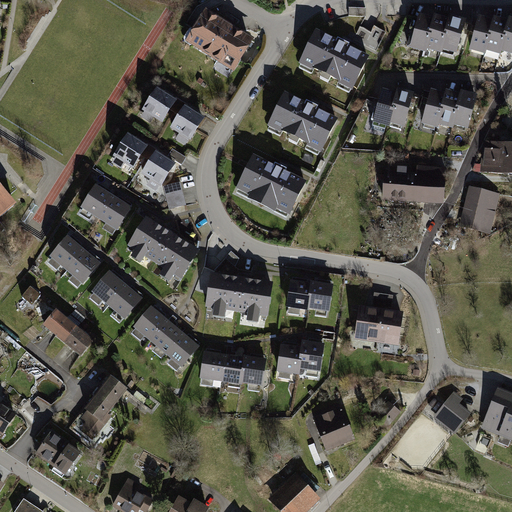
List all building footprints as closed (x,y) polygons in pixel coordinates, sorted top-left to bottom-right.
[(258,40),(207,11),(188,45),(239,74),(258,40)] [(428,50),(437,22),(422,17),(412,50),(426,55),(428,50)] [(443,51),(452,22),(438,17),(437,22),(428,50),(442,55),(443,51)] [(457,55),(468,23),(453,18),(452,22),(443,51),(457,55)] [(502,53),(511,24),(497,19),(495,24),(487,52),(501,56),(502,53)] [(487,52),(495,24),(482,20),(472,52),(485,56),(487,52)] [(511,55),(511,21),(511,24),(502,53),(511,55)] [(345,45),(315,30),(299,64),(352,90),(369,57),(345,45)] [(180,102),(160,89),(144,114),(164,126),(180,102)] [(392,124),(401,96),(386,91),(375,124),(390,129),(392,124)] [(406,129),(416,97),(402,92),(401,96),(392,124),(406,129)] [(439,125),(448,96),(435,92),(424,125),(438,129),(439,125)] [(455,126),(464,97),(449,92),(448,96),(439,125),(454,130),(455,126)] [(313,107),(285,93),(268,127),(321,153),(338,119),(313,107)] [(470,130),(480,98),(465,94),(464,97),(455,126),(470,130)] [(209,119),(187,106),(171,131),(192,144),(209,119)] [(150,148),(130,135),(115,158),(136,171),(150,148)] [(509,177),(511,158),(494,156),(495,144),(485,143),(481,174),(509,177)] [(511,145),(495,144),(494,156),(511,158),(511,145)] [(174,148),(169,155),(181,164),(186,157),(174,148)] [(177,166),(158,154),(143,177),(162,190),(177,166)] [(282,170),(252,155),(236,189),(290,215),(306,181),(282,170)] [(399,173),(387,172),(385,203),(445,206),(447,171),(400,168),(399,173)] [(0,234),(4,231),(0,226),(0,223),(20,207),(2,184),(0,185),(0,234)] [(115,198),(96,186),(81,209),(100,221),(115,198)] [(501,195),(470,188),(460,229),(491,237),(501,195)] [(134,210),(115,198),(100,221),(119,233),(134,210)] [(200,252),(148,218),(130,246),(137,250),(131,259),(144,267),(148,259),(165,270),(159,278),(171,285),(176,277),(181,280),(200,252)] [(87,251),(70,237),(52,259),(69,273),(87,251)] [(103,265),(87,251),(69,273),(85,287),(103,265)] [(274,281),(214,273),(209,308),(217,309),(216,317),(227,319),(228,312),(250,315),(249,323),(260,325),(261,315),(270,316),(274,281)] [(111,308),(129,288),(112,274),(95,294),(111,308)] [(310,311),(314,283),(293,280),(289,309),(310,311)] [(332,314),(336,286),(314,283),(310,311),(332,314)] [(30,286),(22,297),(33,304),(41,293),(30,286)] [(128,322),(146,302),(129,288),(111,308),(128,322)] [(379,344),(386,296),(376,294),(374,309),(362,307),(357,341),(379,344)] [(401,348),(407,314),(392,311),(394,297),(386,296),(379,344),(401,348)] [(169,321),(154,308),(136,329),(152,342),(169,321)] [(60,310),(46,327),(65,343),(79,326),(60,310)] [(185,334),(169,321),(152,342),(168,355),(185,334)] [(79,326),(65,343),(84,359),(98,342),(79,326)] [(201,346),(185,334),(168,355),(184,368),(201,346)] [(304,349),(301,371),(323,374),(328,345),(305,342),(304,349)] [(301,371),(304,349),(283,346),(279,374),(300,377),(301,371)] [(207,352),(203,380),(224,383),(228,355),(207,352)] [(228,355),(224,383),(245,386),(249,358),(228,355)] [(249,358),(245,386),(265,388),(269,361),(249,358)] [(114,378),(101,395),(117,407),(130,390),(114,378)] [(511,394),(501,390),(484,432),(511,443),(511,394)] [(465,402),(455,394),(435,422),(457,438),(473,416),(461,407),(465,402)] [(117,407),(101,395),(89,410),(92,412),(85,420),(89,423),(84,429),(98,440),(114,419),(110,416),(117,407)] [(401,413),(387,402),(375,416),(389,428),(401,413)] [(18,416),(0,403),(0,434),(5,437),(18,416)] [(344,408),(315,419),(328,454),(357,444),(344,408)] [(54,433),(38,458),(58,471),(74,447),(54,433)] [(311,511),(322,502),(296,474),(270,499),(282,511),(311,511)] [(143,489),(130,482),(115,510),(117,511),(151,511),(156,502),(141,494),(143,489)] [(191,511),(194,506),(181,499),(173,511),(191,511)] [(42,511),(26,500),(17,511),(42,511)] [(197,502),(194,506),(191,511),(211,511),(213,510),(197,502)]
